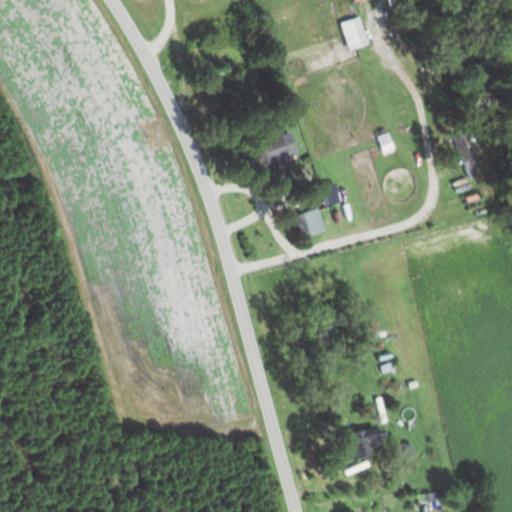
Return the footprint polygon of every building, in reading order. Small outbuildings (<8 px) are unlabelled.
[(399,7),(407,31),(418,27),(409,4),(399,7)] [(336,24),(345,51),(365,45),(357,18),(336,24)] [(422,67),(434,79),(453,61),(440,49),(422,67)] [(221,84),(234,80),(230,63),(205,71),(212,94),(223,91),(221,84)] [(253,142),(261,181),(284,176),(280,157),(293,154),(289,135),(253,142)] [(474,176),(459,135),(450,138),(465,180),(474,176)] [(300,238),(322,231),(315,209),(293,216),(300,238)] [(366,456),(365,449),(377,446),(374,429),(337,436),(341,461),(366,456)]
